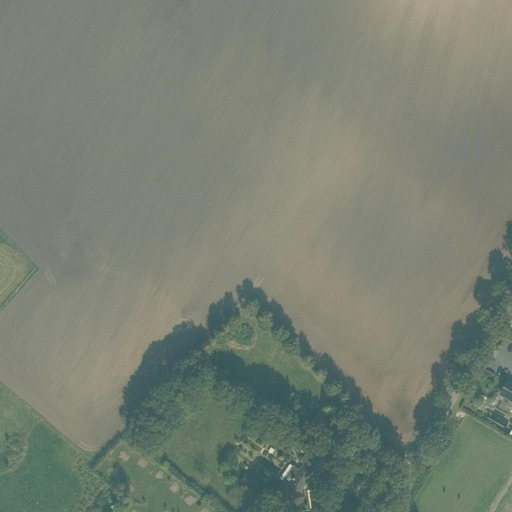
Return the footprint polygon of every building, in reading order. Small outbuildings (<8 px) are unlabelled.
[(511,385),(509,383),(501,396),(509,401),(506,406),(511,409),(511,385)] [(277,403),(273,410),(289,421),(294,414),(277,403)] [(311,422),(322,431),(330,437),(336,429),(317,414),(311,422)] [(299,471),(293,467),(276,492),(298,507),(305,497),(302,495),(301,491),(314,472),(312,471),(321,459),(308,451),(300,462),(303,464),(299,471)] [(327,454),(323,461),(329,465),(333,459),(327,454)] [(245,474),(239,483),(254,492),(260,482),(245,474)]
